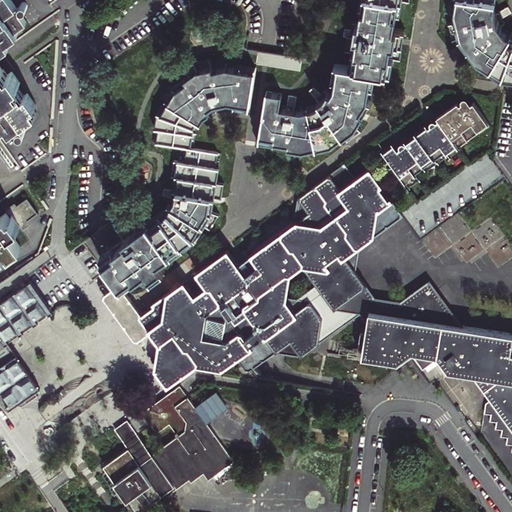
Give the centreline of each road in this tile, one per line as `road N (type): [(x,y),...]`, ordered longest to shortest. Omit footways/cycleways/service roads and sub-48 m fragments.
road 1 (unclassified): [(89,0),(74,24),(58,228),(58,244),(84,285)]
road 2 (residential): [(362,511),(375,419),(397,404),(441,417),(507,511)]
road 3 (unknown): [(511,283),(457,282),(386,244)]
